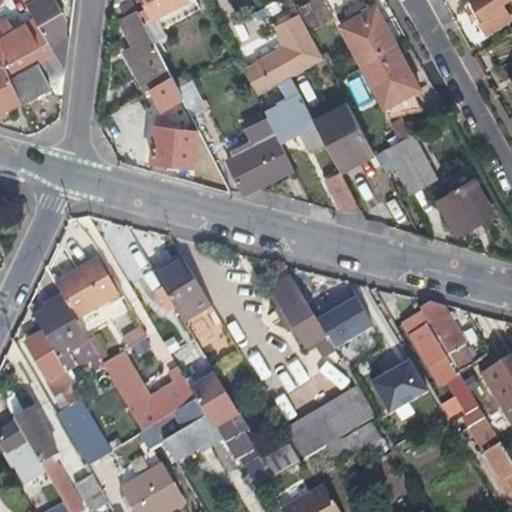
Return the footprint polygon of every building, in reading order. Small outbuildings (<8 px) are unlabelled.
[(55,53),(65,69),(69,35),(63,35),(64,18),(54,0),(22,0),(33,18),(47,41),(55,53)] [(132,0),(114,0),(112,17),(123,21),(138,51),(126,58),(143,91),(151,87),(171,75),(154,42),(132,0)] [(132,0),(154,42),(166,36),(160,26),(199,6),(195,0),(132,0)] [(309,0),(305,3),(317,25),(332,17),(323,0),(309,0)] [(462,0),(484,33),(509,17),(500,3),(497,0),(462,0)] [(305,3),(296,8),(298,12),(308,30),(317,25),(305,3)] [(339,25),(362,66),(397,46),(374,5),(339,25)] [(255,63),(243,69),(257,95),(290,76),(323,58),(308,30),(298,12),(270,27),(281,47),(254,62),(255,63)] [(4,64),(47,41),(33,18),(0,35),(0,56),(3,62),(4,64)] [(397,46),(362,66),(383,106),(389,103),(394,114),(422,106),(412,91),(419,87),(397,46)] [(21,100),(64,79),(65,69),(55,53),(10,78),(21,100)] [(0,109),(21,100),(10,78),(8,74),(4,64),(3,62),(0,63),(0,109)] [(177,86),(177,85),(171,75),(151,87),(162,106),(182,96),(177,86)] [(191,80),(177,86),(182,96),(191,114),(205,108),(191,80)] [(357,107),(368,103),(358,80),(347,85),(357,107)] [(265,111),(267,116),(278,137),(296,127),(307,149),(323,140),(313,119),(299,93),(265,111)] [(323,140),(336,165),(370,147),(346,102),(313,119),(323,140)] [(389,103),(383,106),(389,116),(394,114),(389,103)] [(397,140),(410,133),(400,114),(387,122),(397,140)] [(228,158),(244,190),(254,186),(293,166),(278,137),(267,116),(245,128),(254,146),(228,158)] [(135,158),(219,167),(199,128),(140,121),(135,158)] [(383,148),(407,193),(435,178),(410,133),(397,140),(383,148)] [(326,178),(341,210),(359,209),(339,171),(326,178)] [(473,179),(437,199),(457,232),(493,212),(473,179)] [(173,242),(145,257),(176,308),(204,292),(173,242)] [(96,259),(55,284),(64,299),(75,319),(108,300),(111,305),(124,297),(114,279),(109,282),(96,259)] [(328,337),(291,277),(272,288),(305,344),(315,339),(329,365),(333,364),(341,359),(328,337)] [(64,299),(33,318),(42,333),(64,370),(95,353),(75,319),(64,299)] [(442,303),(429,299),(419,305),(422,311),(458,370),(472,362),(462,343),(465,342),(442,303)] [(458,370),(422,311),(402,322),(439,385),(446,382),(464,412),(478,405),(458,370)] [(356,320),(328,337),(341,359),(354,381),(357,386),(361,392),(366,401),(393,384),(369,345),(356,320)] [(125,354),(148,346),(140,326),(118,334),(125,354)] [(58,392),(65,406),(80,397),(64,370),(42,333),(24,344),(47,382),(53,378),(60,392),(58,392)] [(511,355),(483,371),(511,423),(511,422),(511,355)] [(341,359),(333,364),(349,391),(357,386),(354,381),(341,359)] [(215,373),(191,388),(197,398),(221,438),(234,460),(252,449),(238,428),(234,431),(224,412),(235,406),(215,373)] [(191,388),(184,375),(127,407),(141,430),(152,422),(186,404),(197,398),(191,388)] [(325,445),(374,415),(366,401),(361,392),(290,434),(304,458),(325,445)] [(65,406),(55,412),(85,462),(110,447),(80,397),(65,406)] [(210,445),(221,438),(197,398),(186,404),(196,422),(164,441),(175,460),(207,441),(210,445)] [(45,471),(65,504),(69,511),(74,511),(83,507),(55,462),(57,460),(53,453),(58,450),(33,407),(15,418),(17,421),(40,463),(45,471)] [(40,463),(17,421),(0,431),(0,433),(9,450),(6,452),(14,466),(17,464),(27,481),(45,471),(40,463)] [(370,421),(340,440),(349,455),(380,437),(370,421)] [(511,460),(501,442),(486,451),(511,492),(511,460)] [(277,475),(299,461),(290,447),(268,460),(277,475)] [(162,463),(121,487),(134,511),(162,511),(184,499),(162,463)] [(106,498),(91,473),(73,483),(88,508),(106,498)] [(339,511),(324,486),(281,511),(339,511)]
